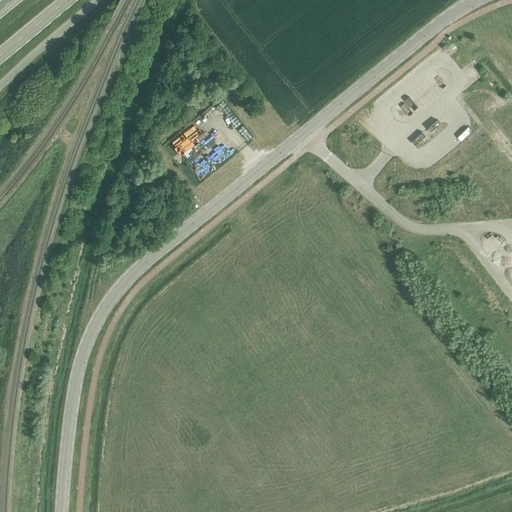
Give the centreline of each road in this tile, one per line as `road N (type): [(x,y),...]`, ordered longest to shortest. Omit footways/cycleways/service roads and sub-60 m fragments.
road 1 (unclassified): [(61,511),(71,384),(108,302),(437,21),(478,0)]
road 2 (unknown): [(439,103),(458,77),(445,57),(371,112),(390,150)]
road 3 (unclassified): [(0,90),(96,0)]
